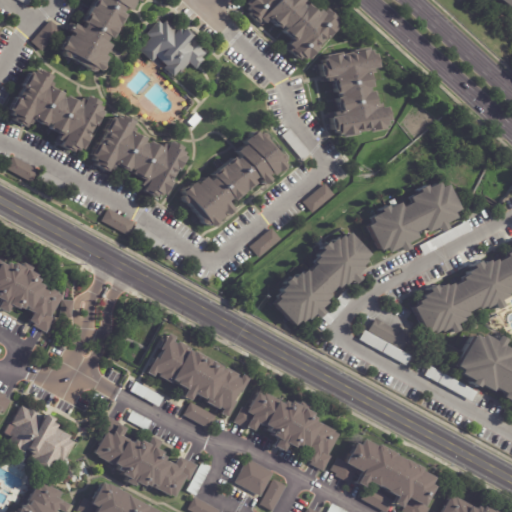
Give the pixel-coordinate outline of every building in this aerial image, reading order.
[(130,7),(128,11),(122,8),(119,13),(122,15),(109,39),(105,37),(103,42),(108,45),(102,56),(104,58),(101,64),(101,67),(100,70),(97,71),(93,69),(92,72),(90,71),(89,72),(86,71),(85,68),(66,58),(65,58),(61,57),(61,55),(60,54),(62,51),(58,49),(66,35),(69,37),(71,34),(66,31),(71,24),(80,29),(83,24),(79,22),(90,0),(137,0),(136,2),(133,0),(131,3),(132,4),(130,7)] [(300,0),(314,12),(317,9),(320,12),(324,8),(335,18),(332,21),(336,23),(333,26),(336,28),(325,40),(323,39),(315,47),(317,49),(307,61),(303,58),(301,60),(299,58),(296,60),(286,51),(288,48),(285,45),(288,41),(278,32),(281,29),(277,26),(275,29),(265,20),(263,23),(261,27),(258,24),(257,25),(246,15),(249,12),(246,10),(248,7),(245,5),(249,0),(300,0)] [(511,12),(495,0),(511,0),(511,12)] [(30,43),(30,42),(48,20),(59,30),(40,51),(30,43)] [(157,21),(160,24),(163,21),(173,30),(175,27),(178,30),(179,28),(187,35),(186,35),(199,47),(197,49),(202,53),(199,57),(201,59),(193,69),(187,63),(178,72),(176,70),(170,76),(161,68),(163,65),(153,57),(149,61),(137,50),(148,38),(144,34),(156,20),(157,21)] [(329,115),(328,113),(335,112),(332,99),(336,98),(335,94),(332,95),(329,82),(323,83),(322,78),(319,79),(317,65),(320,64),(320,60),(323,60),(322,56),(337,53),(338,57),(342,56),(341,54),(349,53),(349,51),(365,48),(365,51),(368,50),(369,55),(373,54),(375,67),(370,68),(371,73),(366,74),(369,87),(365,88),(366,92),(369,91),(372,105),(376,104),(377,108),(382,107),(385,121),(381,122),(382,126),(379,127),(379,130),(364,133),(363,131),(352,134),(353,135),(337,138),(337,135),(333,136),(333,131),(329,132),(326,118),(329,117),(329,115)] [(45,86),(76,102),(77,98),(81,100),(83,96),(96,102),(94,105),(97,107),(96,110),(99,112),(91,126),(90,126),(85,135),(86,136),(78,150),(75,148),(74,151),(70,149),(68,153),(56,147),(58,142),(55,140),(57,135),(45,129),(47,125),(43,123),(42,126),(32,121),(28,128),(25,126),(24,129),(11,122),(11,121),(9,120),(11,117),(7,115),(8,112),(5,110),(13,96),(14,97),(19,86),(18,85),(25,72),(28,74),(30,71),(36,74),(38,70),(48,76),(43,85),(45,86)] [(128,131),(159,147),(160,144),(164,146),(166,142),(179,148),(177,151),(180,153),(178,156),(182,158),(174,172),(173,172),(168,181),(169,181),(161,196),(158,194),(156,197),(153,195),(151,199),(139,192),(141,188),(138,186),(140,181),(128,175),(130,171),(126,169),(125,172),(115,167),(111,174),(108,172),(107,175),(94,168),(94,167),(92,166),(93,162),(90,161),(91,158),(88,156),(96,142),(97,142),(102,132),(101,131),(108,118),(111,119),(113,117),(119,120),(121,116),(131,122),(126,131),(128,131)] [(280,136),(289,129),(309,153),(301,161),(280,136)] [(264,180),(259,184),(253,177),(248,181),(250,184),(229,201),(227,199),(223,202),(229,210),(223,215),(220,211),(217,214),(219,217),(213,223),(213,225),(211,227),(208,227),(207,227),(205,224),(201,227),(197,223),(198,221),(184,204),(183,205),(180,201),(180,199),(179,198),(181,196),(179,192),(191,183),(193,185),(196,183),(196,182),(202,177),(206,181),(210,178),(208,175),(229,158),(228,155),(239,146),(239,147),(242,145),(239,141),(252,131),(254,134),(257,132),(258,133),(260,133),(262,136),(261,138),(275,155),(277,155),(279,157),(279,160),(278,162),(280,165),(279,169),(277,171),(274,171),(268,176),(266,173),(263,176),(265,179),(264,180)] [(14,158),(36,170),(29,183),(4,169),(11,156),(14,158)] [(68,186),(63,195),(35,180),(40,170),(68,186)] [(442,229),(435,232),(432,227),(421,232),(419,228),(410,233),(412,238),(401,243),(404,248),(396,252),(394,247),(384,252),(381,248),(375,251),(362,226),(368,223),(365,218),(376,212),(374,209),(381,205),(383,208),(394,202),(397,207),(406,203),(403,197),(414,192),(412,189),(419,185),(421,188),(431,182),(434,187),(440,184),(453,210),(448,213),(450,217),(440,223),(442,228),(442,229)] [(332,195),(310,213),(301,202),(323,184),(332,195)] [(130,222),(133,224),(126,236),(99,222),(106,209),(130,222)] [(465,222),(470,231),(423,256),(418,246),(465,221),(465,222)] [(137,224),(162,242),(156,251),(130,232),(136,224),(137,224)] [(278,239),(257,258),(247,247),(269,229),(278,239)] [(357,270),(352,274),(356,278),(350,285),(346,281),(340,287),(338,285),(334,289),(332,287),(324,295),(325,296),(321,301),(323,303),(316,309),(320,313),(313,320),(310,316),(305,321),(302,319),(298,324),(296,322),(291,326),(270,304),(274,299),(272,298),(277,293),(275,291),(281,285),(279,283),(285,277),(288,279),(294,273),(296,275),(300,271),(302,273),(310,265),(308,263),(313,258),(311,256),(317,250),(315,248),(321,242),(324,244),(329,239),(331,240),(336,236),(338,238),(343,233),(365,255),(359,260),(361,262),(356,266),(358,268),(357,270)] [(511,286),(507,289),(508,291),(503,294),(504,297),(496,301),(499,306),(492,310),(489,305),(481,309),(480,307),(474,310),(473,307),(463,313),(464,315),(459,318),(460,321),(453,325),(455,330),(448,334),(445,329),(438,333),(436,331),(431,334),(429,331),(423,335),(409,308),(415,305),(413,302),(419,299),(417,296),(425,292),(423,289),(431,285),(433,288),(440,284),(441,287),(447,283),(448,287),(458,281),(457,278),(463,275),(461,272),(469,269),(467,265),(474,261),(476,265),(484,261),(485,263),(491,260),(492,262),(502,257),(501,254),(506,251),(505,249),(511,245),(511,243),(511,241),(511,240),(511,286)] [(44,332),(34,326),(27,322),(31,314),(25,310),(25,309),(20,307),(18,310),(13,307),(12,309),(6,306),(2,313),(0,312),(0,261),(2,263),(3,263),(7,265),(8,263),(15,267),(17,263),(27,268),(25,272),(30,275),(29,277),(34,280),(33,283),(38,286),(39,284),(55,293),(54,294),(58,296),(48,315),(55,318),(47,333),(44,332)] [(349,293),(352,296),(328,325),(320,318),(344,289),(349,293)] [(70,301),(68,318),(57,317),(59,300),(70,301)] [(358,339),(362,331),(366,333),(374,319),(408,337),(401,352),(409,357),(404,366),(357,340),(358,339)] [(240,386),(235,394),(233,393),(228,401),(231,403),(222,418),(216,414),(218,410),(214,408),(213,410),(201,403),(202,401),(197,398),(196,400),(186,395),(182,401),(175,397),(178,390),(168,385),(169,384),(166,382),(165,384),(153,377),(154,375),(150,373),(148,377),(141,373),(149,359),(151,360),(156,351),(154,350),(162,334),(168,338),(166,342),(170,344),(171,342),(184,349),(182,352),(185,354),(186,353),(213,368),(213,369),(217,372),(219,368),(232,375),(230,377),(235,380),(237,375),(243,379),(240,386)] [(495,338),(499,341),(496,346),(509,353),(507,357),(511,359),(511,410),(507,409),(509,405),(497,398),(499,395),(489,389),(487,393),(474,386),(472,389),(465,385),(467,382),(455,375),(457,371),(451,367),(468,336),(475,339),(477,335),(488,342),(492,337),(495,338)] [(472,391),(475,393),(470,402),(423,376),(428,367),(472,391)] [(133,382),(161,398),(156,407),(128,391),(133,382)] [(321,470),(310,464),(310,463),(303,460),(308,452),(301,448),(301,447),(297,445),(295,448),(291,446),(289,448),(283,445),(279,452),(270,447),(274,440),(267,436),(268,434),(264,431),(265,428),(256,423),(252,431),(246,428),(245,429),(233,422),(241,407),(245,409),(255,390),(259,393),(260,392),(276,401),(276,402),(279,404),(280,401),(284,404),(285,401),(292,405),(294,401),(304,406),(302,411),(308,414),(307,416),(311,419),(310,422),(315,424),(316,422),(332,431),(331,432),(335,435),(326,453),(331,456),(323,471),(321,470)] [(0,393),(7,397),(6,399),(12,402),(5,415),(0,412),(0,393)] [(207,427),(206,430),(181,415),(188,403),(213,417),(207,427)] [(36,413),(39,415),(38,415),(48,420),(47,422),(54,426),(52,428),(68,437),(66,440),(71,442),(61,462),(56,459),(47,475),(28,465),(31,459),(27,457),(29,455),(23,451),(21,454),(18,452),(17,455),(3,447),(8,437),(6,437),(12,426),(8,425),(18,407),(24,410),(26,407),(36,413)] [(131,411),(149,422),(145,431),(126,420),(131,411)] [(109,417),(120,423),(119,425),(124,428),(120,436),(129,441),(129,440),(134,442),(135,441),(142,444),(146,436),(155,442),(151,450),(157,453),(156,455),(161,458),(159,461),(164,463),(165,461),(172,464),(176,456),(182,460),(184,457),(197,465),(189,480),(183,477),(172,497),(168,495),(167,496),(146,485),(145,487),(140,485),(139,487),(133,484),(131,487),(122,482),(124,479),(116,475),(118,472),(113,470),(115,467),(96,457),(97,455),(93,453),(104,433),(100,431),(108,416),(109,417)] [(401,511),(406,501),(401,499),(396,509),(388,504),(392,498),(381,492),(382,492),(374,487),(373,488),(363,482),(359,488),(352,484),(357,474),(355,473),(349,483),(335,475),(336,473),(330,470),(337,458),(342,461),(351,444),(355,446),(359,440),(372,447),(373,445),(391,455),(390,456),(399,461),(400,460),(418,470),(417,471),(430,478),(426,485),(431,488),(422,504),(429,508),(426,511),(401,511)] [(247,461),(271,473),(258,498),(233,484),(245,459),(247,461)] [(208,467),(209,468),(194,496),(185,491),(200,463),(208,467)] [(283,487),(270,511),(268,511),(257,506),(271,480),(283,486),(283,487)] [(66,507),(62,511),(57,511),(54,510),(52,511),(12,511),(14,510),(16,511),(18,506),(22,508),(33,486),(34,487),(36,483),(58,494),(54,500),(66,506),(66,507)] [(76,511),(84,497),(88,499),(97,483),(101,485),(102,484),(122,494),(121,496),(141,507),(141,506),(153,511),(76,511)] [(387,499),(389,501),(383,511),(381,511),(357,499),(364,486),(387,499)] [(194,498),(218,511),(217,511),(189,511),(186,510),(193,497),(194,498)] [(437,511),(446,497),(450,500),(451,498),(471,509),(471,508),(476,511),(477,508),(484,511),(486,508),(493,511),(437,511)]
